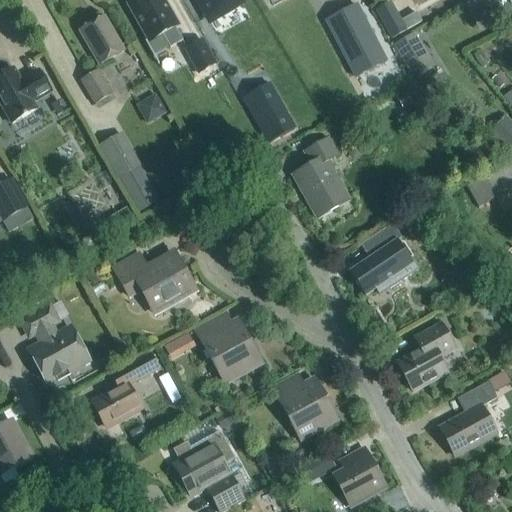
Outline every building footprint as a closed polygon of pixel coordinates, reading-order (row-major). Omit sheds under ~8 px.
[(135,0),(128,4),(150,42),(147,43),(146,42),(145,42),(154,58),(155,57),(154,56),(169,47),(170,49),(183,42),(175,28),(177,27),(161,0),(135,0)] [(197,0),(209,19),(240,1),(239,0),(197,0)] [(426,22),(461,1),(460,0),(434,0),(419,9),(426,22)] [(511,0),(479,0),(497,17),(511,8),(511,0)] [(356,6),(326,22),(356,78),(386,63),(356,6)] [(415,14),(400,23),(405,33),(421,24),(415,14)] [(99,66),(124,52),(104,18),(80,32),(99,66)] [(427,53),(414,33),(394,46),(406,66),(414,79),(434,66),(427,53)] [(199,74),(216,65),(202,41),(185,50),(199,74)] [(20,81),(13,69),(0,76),(0,103),(12,124),(37,110),(33,104),(52,93),(39,71),(20,81)] [(96,74),(81,82),(94,105),(109,96),(96,74)] [(496,76),(492,80),(500,88),(504,84),(496,76)] [(416,84),(395,96),(403,110),(424,98),(416,84)] [(244,99),(269,144),(294,130),(268,85),(244,99)] [(140,104),(151,124),(171,113),(159,93),(140,104)] [(56,104),(51,107),(57,117),(62,114),(56,104)] [(511,124),(505,118),(491,132),(511,152),(511,150),(511,124)] [(122,133),(99,147),(118,180),(120,179),(140,167),(142,166),(122,133)] [(327,161),(338,156),(328,138),(304,152),(311,164),(292,175),(318,220),(350,201),(327,161)] [(140,167),(120,179),(131,198),(141,215),(161,203),(151,186),(140,167)] [(191,185),(202,179),(195,168),(185,175),(191,185)] [(9,182),(0,187),(0,223),(2,222),(9,233),(32,219),(9,182)] [(390,289),(417,271),(397,241),(401,238),(392,225),(361,246),(369,258),(349,272),(365,297),(386,283),(390,289)] [(155,315),(193,293),(171,254),(146,268),(138,254),(113,269),(129,297),(141,290),(155,315)] [(67,371),(87,360),(71,331),(57,338),(50,326),(56,322),(49,308),(22,323),(30,337),(36,333),(43,346),(30,353),(47,382),(56,377),(58,381),(69,375),(67,371)] [(227,383),(261,364),(238,321),(231,325),(225,315),(194,331),(201,343),(204,341),(227,383)] [(439,358),(455,350),(440,324),(414,339),(421,351),(397,364),(412,392),(447,373),(439,358)] [(127,386),(141,378),(159,369),(151,356),(134,365),(112,377),(119,390),(93,404),(106,428),(140,409),(127,386)] [(496,399),(494,394),(511,384),(505,373),(488,383),(459,399),(467,414),(439,429),(455,457),(496,435),(481,408),(496,399)] [(273,389),(288,417),(300,440),(337,420),(315,380),(303,386),(297,375),(273,389)] [(232,420),(221,426),(227,436),(237,430),(232,420)] [(0,428),(0,475),(0,476),(5,485),(18,478),(13,469),(31,459),(11,423),(0,428)] [(236,460),(220,433),(190,451),(195,456),(174,467),(190,498),(203,492),(215,511),(231,511),(247,504),(223,468),(236,460)] [(353,505),(383,489),(363,452),(343,462),(348,471),(337,477),(353,505)] [(288,476),(275,454),(262,462),(274,484),(288,476)] [(308,485),(336,469),(328,456),(300,471),(308,485)]
